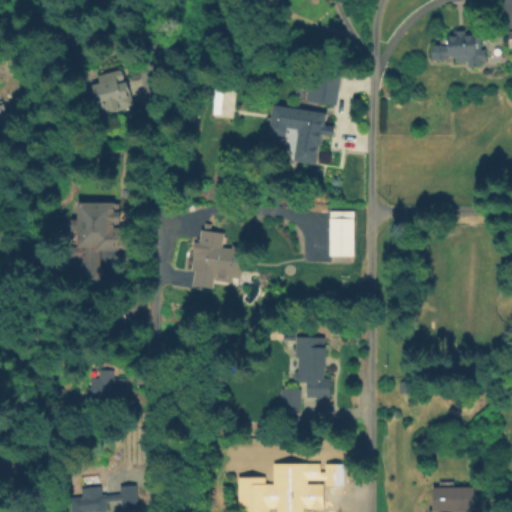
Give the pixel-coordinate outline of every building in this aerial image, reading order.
[(481,32),(484,59),(448,62),(448,58),(434,59),(433,46),(447,44),(446,35),(481,32)] [(307,101),(308,90),(301,89),(303,70),(342,75),(337,106),(307,101)] [(102,116),(95,85),(102,83),(101,77),(123,71),(125,78),(119,79),(121,84),(130,82),(136,108),(102,116)] [(0,119),(0,101),(2,101),(4,104),(17,100),(21,113),(0,119)] [(294,160),(299,129),(286,127),(285,135),(271,133),(274,112),(287,114),(288,106),(304,109),(303,111),(326,114),(324,125),(327,125),(326,135),(322,134),(318,164),(294,160)] [(102,276),(81,276),(81,200),(132,200),(132,246),(102,246),(102,276)] [(327,211),(352,211),(351,255),(327,255),(327,211)] [(193,286),(195,269),(191,269),(195,246),(200,246),(202,231),(224,234),(218,274),(216,273),(213,289),(193,286)] [(126,311),(126,302),(140,302),(140,312),(126,311)] [(327,338),(327,378),(334,378),(334,397),(308,397),(308,379),(296,379),(296,338),(327,338)] [(92,401),(93,376),(99,376),(100,370),(113,371),(113,379),(128,379),(128,401),(92,401)] [(284,412),(284,388),(301,388),(301,412),(284,412)] [(12,474),(12,453),(29,454),(28,474),(12,474)] [(329,484),(329,464),(348,464),(347,484),(329,484)] [(434,510),(435,487),(440,487),(440,481),(453,482),(453,488),(475,488),(475,511),(434,510)] [(262,510),(262,485),(325,485),(325,511),(262,510)] [(96,511),(71,511),(71,498),(84,497),(83,489),(101,487),(102,495),(107,494),(109,511),(96,511)] [(122,505),(122,490),(136,489),(137,504),(122,505)]
